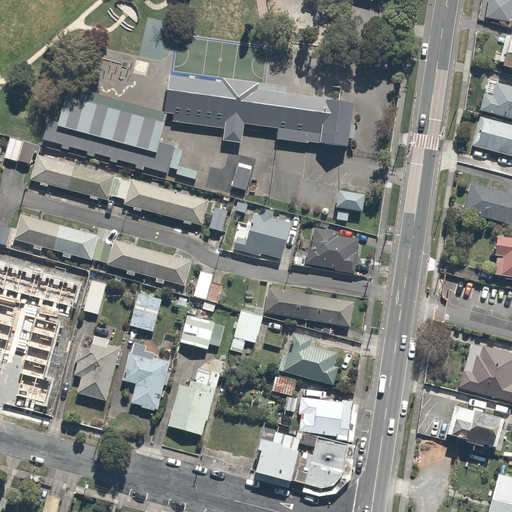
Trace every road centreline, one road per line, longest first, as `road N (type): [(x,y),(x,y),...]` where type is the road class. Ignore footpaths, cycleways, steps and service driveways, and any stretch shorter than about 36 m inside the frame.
road 1 (secondary): [(370,511),(447,0)]
road 2 (residential): [(277,511),(0,435)]
